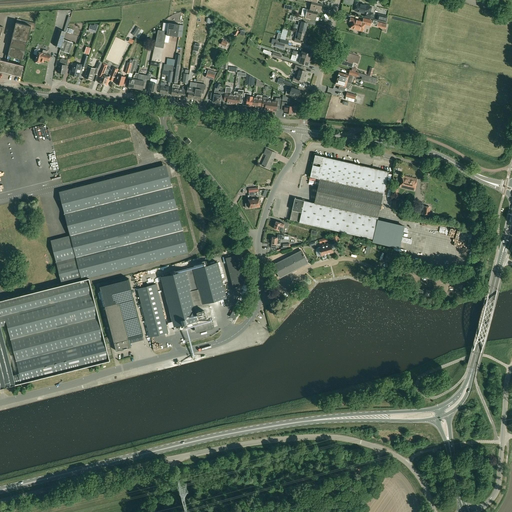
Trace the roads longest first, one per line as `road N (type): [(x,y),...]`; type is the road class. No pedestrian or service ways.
road 1 (primary): [(0,490),(291,423)]
road 2 (unclassified): [(0,402),(224,343),(249,322),(260,298)]
road 3 (unclassified): [(433,511),(407,464),(361,442),(281,439),(180,456)]
road 4 (residential): [(55,95),(65,84),(303,122)]
road 5 (unclassified): [(0,504),(180,456)]
road 6 (unknown): [(276,184),(451,239)]
road 7 (tertiary): [(511,190),(437,154),(347,137)]
road 8 (unclassified): [(163,111),(165,130),(221,190),(254,241)]
road 9 (primary): [(437,407),(291,423)]
road 10 (primary): [(291,423),(437,417)]
road 11 (unclassified): [(260,298),(341,258),(392,276)]
road 12 (tertiary): [(302,130),(163,111)]
road 13 (unclassified): [(303,122),(338,0)]
road 14 (unclassified): [(254,241),(302,130)]
